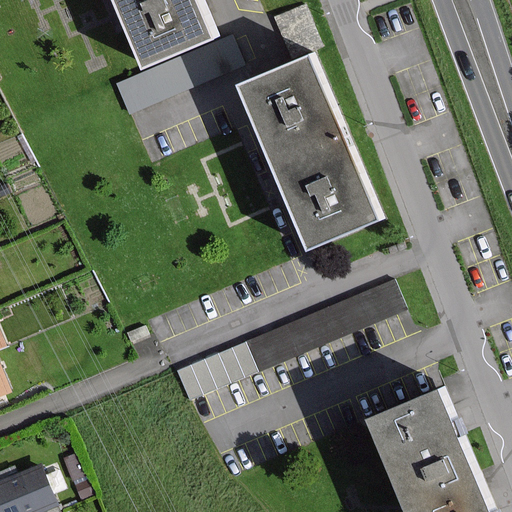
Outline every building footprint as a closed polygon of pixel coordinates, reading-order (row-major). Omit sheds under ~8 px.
[(122,0),(148,63),(218,34),(204,0),(122,0)] [(303,0),(276,11),(294,55),(326,42),(309,0),(303,0)] [(378,13),(385,34),(408,26),(401,5),(378,13)] [(232,35),(120,84),(132,112),(237,65),(244,63),(232,35)] [(315,54),(245,83),(279,164),(349,135),(315,54)] [(383,216),(349,135),(279,164),(313,245),(383,216)] [(249,340),(261,370),(408,308),(396,279),(249,340)] [(0,395),(12,390),(0,362),(0,395)] [(376,418),(414,509),(484,480),(446,389),(376,418)] [(44,466),(0,484),(0,511),(42,511),(47,510),(60,505),(44,466)] [(415,511),(497,511),(484,480),(414,509),(415,511)]
